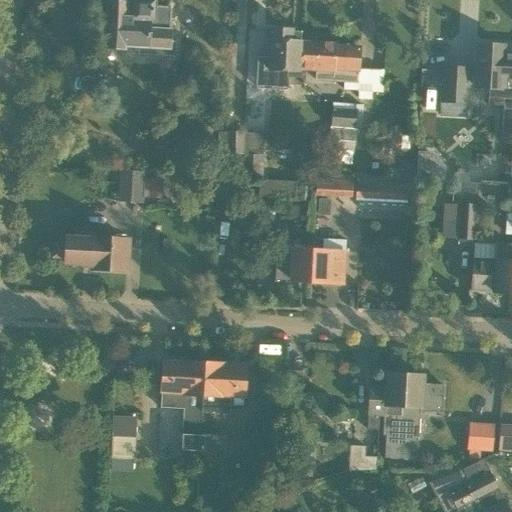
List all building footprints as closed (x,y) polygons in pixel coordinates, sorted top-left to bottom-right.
[(106,4),(103,47),(123,48),(139,49),(138,53),(173,56),(174,43),(168,43),(168,28),(169,8),(152,7),(152,2),(133,0),(132,5),(123,5),(120,0),(110,0),(108,4),(106,4)] [(305,70),(298,69),(299,51),(304,51),(304,43),(300,43),(300,32),(269,30),(267,60),(266,86),(288,87),(288,84),(304,85),(305,70)] [(299,51),(298,69),(305,70),(315,70),(314,79),(343,81),(343,89),(356,90),(382,92),(383,70),(357,68),(358,48),(334,47),(334,45),(304,43),(304,51),(299,51)] [(476,84),(476,89),(481,89),(490,90),(489,105),(504,106),(501,138),(511,138),(511,54),(501,54),(502,45),(478,44),(477,64),(476,84)] [(445,66),(444,102),(468,103),(471,104),(480,104),(481,89),(476,89),(476,88),(476,84),(469,84),(469,67),(445,66)] [(362,105),(331,102),(329,126),(361,128),(362,105)] [(354,129),(328,128),(327,152),(353,153),(354,129)] [(242,153),(242,133),(218,133),(217,152),(242,153)] [(242,153),(241,154),(242,154),(241,175),(262,176),(262,155),(263,134),(242,133),(242,153)] [(436,152),(417,150),(415,180),(448,182),(449,163),(440,162),(436,156),(436,152)] [(119,170),(116,201),(142,203),(144,172),(119,170)] [(314,195),(351,197),(352,175),(315,173),(314,195)] [(355,198),(407,201),(407,186),(398,185),(398,183),(390,183),(390,178),(356,176),(355,198)] [(296,182),(260,179),(259,196),(294,198),(296,182)] [(477,240),(480,204),(476,203),(478,184),(453,182),(451,204),(447,204),(445,237),(477,240)] [(316,197),(316,213),(324,213),(328,213),(328,204),(328,197),(326,197),(316,197)] [(125,271),(127,240),(93,238),(93,235),(84,234),(85,229),(75,228),(74,239),(66,239),(65,245),(54,244),(54,256),(65,257),(64,263),(82,264),(82,265),(90,266),(89,269),(125,271)] [(309,282),(343,283),(345,240),(322,239),(321,250),(316,250),(316,247),(311,246),(309,282)] [(510,293),(511,262),(511,258),(511,245),(474,243),(471,291),(510,293)] [(311,246),(277,244),(276,260),(275,280),(309,282),(311,246)] [(199,436),(203,364),(185,363),(185,364),(162,362),(160,403),(160,408),(183,409),(180,451),(198,452),(202,452),(203,437),(199,436)] [(198,452),(197,465),(216,466),(217,453),(224,453),(225,437),(210,436),(211,413),(227,414),(228,396),(242,397),(244,367),(221,366),(221,365),(203,364),(199,436),(203,437),(202,452),(198,452)] [(406,375),(386,374),(385,388),(369,387),(368,407),(368,429),(379,430),(379,414),(384,415),(383,436),(386,436),(385,458),(402,459),(406,375)] [(402,459),(416,459),(417,437),(419,437),(420,411),(441,412),(443,385),(421,384),(422,376),(406,375),(402,459)] [(133,457),(134,418),(112,417),(111,457),(133,457)] [(468,449),(467,459),(478,460),(479,450),(491,451),(493,424),(468,422),(466,449),(468,449)] [(511,424),(500,424),(498,452),(511,452),(511,424)] [(348,470),(375,470),(377,457),(364,456),(365,446),(349,445),(348,470)] [(464,474),(483,511),(507,511),(489,475),(484,478),(478,466),(464,474)] [(483,511),(464,474),(463,474),(461,470),(428,482),(443,511),(444,511),(483,511)] [(235,511),(232,497),(199,505),(200,511),(235,511)]
